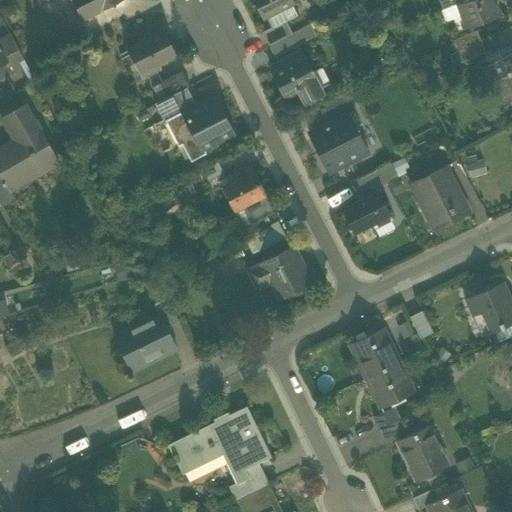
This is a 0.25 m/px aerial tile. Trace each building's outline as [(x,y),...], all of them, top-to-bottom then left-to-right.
[(76,0),(73,2),(82,20),(101,10),(120,0),(76,0)] [(252,0),(263,19),(266,17),(291,5),(293,3),(291,0),(252,0)] [(437,0),(441,9),(455,4),(453,0),(437,0)] [(492,0),(467,0),(460,3),(463,14),(468,27),(499,16),(492,0)] [(445,21),(463,14),(460,3),(455,4),(441,9),(445,21)] [(291,5),(266,17),(272,28),(285,21),(285,22),(297,16),(291,5)] [(82,20),(88,33),(108,23),(101,10),(82,20)] [(262,33),(269,45),(291,34),(285,22),(285,21),(272,28),(262,33)] [(310,24),(291,34),(269,45),(274,56),(297,45),(316,35),(310,24)] [(455,39),(459,50),(480,42),(475,31),(455,39)] [(128,49),(142,77),(159,68),(157,64),(175,56),(163,32),(128,49)] [(6,64),(7,67),(23,59),(10,34),(0,38),(0,49),(0,50),(7,64),(6,64)] [(484,53),(480,42),(459,50),(463,61),(478,55),(484,53)] [(478,55),(481,61),(508,49),(506,44),(484,53),(478,55)] [(490,81),(494,79),(511,70),(511,46),(508,49),(481,61),(490,81)] [(452,66),(463,61),(459,50),(448,55),(452,66)] [(322,94),(319,88),(311,73),(300,51),(278,63),(281,69),(273,74),(285,98),(298,91),(304,103),(322,94)] [(269,67),(273,74),(281,69),(278,63),(269,67)] [(321,68),(311,73),(319,88),(329,83),(321,68)] [(511,70),(494,79),(504,103),(508,101),(511,99),(511,70)] [(154,92),(159,102),(186,88),(190,86),(182,72),(160,83),(162,88),(154,92)] [(195,105),(186,88),(159,102),(154,104),(163,121),(164,120),(182,112),(192,106),(195,105)] [(319,110),(326,124),(347,114),(355,110),(348,95),(319,110)] [(232,134),(228,126),(214,98),(193,109),(192,106),(182,112),(202,152),(204,151),(221,143),(220,140),(232,134)] [(0,176),(1,179),(6,187),(7,186),(40,167),(43,172),(59,164),(25,104),(1,118),(16,144),(0,153),(0,176)] [(182,112),(164,120),(178,147),(181,145),(190,162),(206,154),(204,151),(202,152),(182,112)] [(326,124),(309,133),(329,173),(367,153),(347,114),(326,124)] [(203,169),(208,180),(226,170),(221,160),(203,169)] [(356,180),(361,191),(370,187),(371,189),(386,182),(397,176),(390,163),(356,180)] [(223,187),(235,211),(241,207),(265,196),(249,166),(227,177),(230,184),(223,187)] [(423,210),(433,230),(469,212),(445,166),(410,184),(411,186),(416,183),(429,207),(423,210)] [(10,191),(43,172),(40,167),(7,186),(10,191)] [(0,203),(2,207),(14,199),(10,191),(7,186),(6,187),(1,179),(0,179),(0,203)] [(416,183),(411,186),(423,210),(429,207),(416,183)] [(342,209),(355,233),(372,224),(374,228),(391,219),(377,192),(342,209)] [(272,212),(265,196),(241,207),(249,223),(272,212)] [(243,227),(249,223),(241,207),(235,211),(243,227)] [(252,236),(260,250),(284,237),(277,223),(252,236)] [(260,263),(261,264),(247,270),(257,290),(271,283),(276,281),(284,297),(309,284),(291,247),(260,263)] [(279,299),(284,297),(276,281),(271,283),(279,299)] [(477,314),(486,334),(511,323),(511,296),(508,298),(501,283),(468,297),(476,315),(477,314)] [(481,337),(486,334),(477,314),(476,315),(468,297),(465,299),(481,337)] [(160,313),(167,327),(178,322),(167,298),(154,304),(158,314),(160,313)] [(410,317),(420,339),(433,333),(422,311),(410,317)] [(114,338),(130,370),(176,347),(167,327),(160,313),(158,314),(150,318),(151,319),(114,338)] [(350,344),(366,378),(399,362),(383,328),(350,344)] [(5,346),(12,358),(32,346),(25,334),(5,346)] [(511,382),(511,356),(503,361),(511,382)] [(406,378),(399,362),(366,378),(366,379),(368,378),(373,390),(372,390),(380,408),(409,394),(402,380),(406,378)] [(236,483),(260,471),(256,464),(258,463),(271,457),(247,406),(228,416),(229,419),(218,425),(216,421),(168,445),(169,446),(173,455),(176,463),(178,462),(183,472),(221,453),(236,483)] [(373,417),(379,429),(400,420),(394,407),(373,417)] [(228,416),(216,421),(218,425),(229,419),(228,416)] [(405,432),(400,420),(379,429),(385,441),(405,432)] [(396,441),(415,481),(447,465),(428,426),(396,441)] [(228,487),(235,500),(268,483),(262,470),(260,471),(236,483),(228,487)] [(255,511),(277,502),(268,483),(235,500),(240,510),(249,505),(252,511),(255,511)] [(413,498),(417,510),(426,506),(426,505),(438,499),(433,489),(413,498)] [(426,506),(429,511),(469,511),(459,489),(438,499),(426,505),(426,506)]
